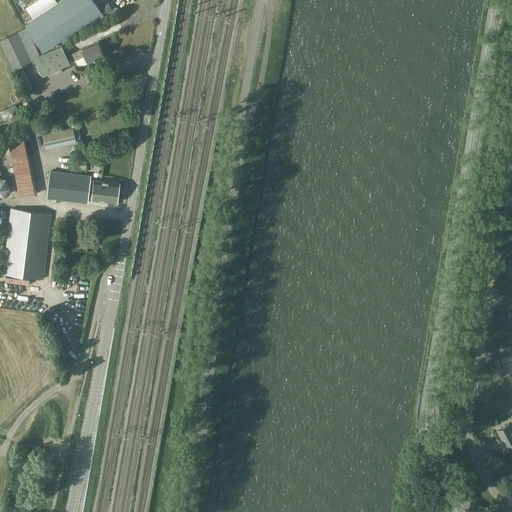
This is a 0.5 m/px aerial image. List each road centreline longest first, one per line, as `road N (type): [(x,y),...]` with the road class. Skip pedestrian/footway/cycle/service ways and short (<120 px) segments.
road 1 (tertiary): [(465,511),(430,452),(425,411),(495,0)]
road 2 (tertiary): [(69,511),(166,0)]
road 3 (unclassified): [(185,511),(218,247),(261,0)]
